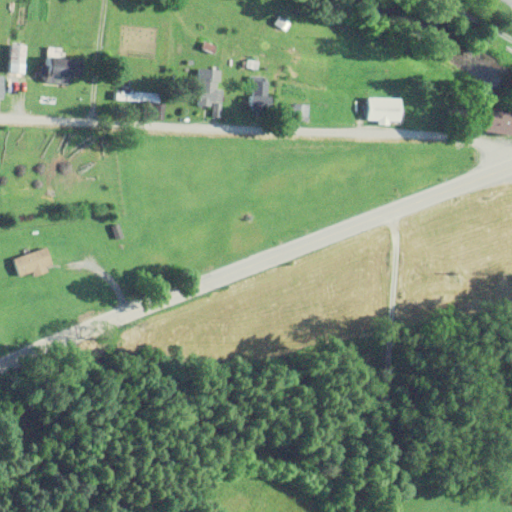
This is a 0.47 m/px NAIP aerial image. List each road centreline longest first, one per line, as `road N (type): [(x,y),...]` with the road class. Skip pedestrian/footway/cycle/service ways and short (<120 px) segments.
road 1 (secondary): [(0,360),(88,316),(511,161)]
road 2 (residential): [(511,174),(0,126)]
